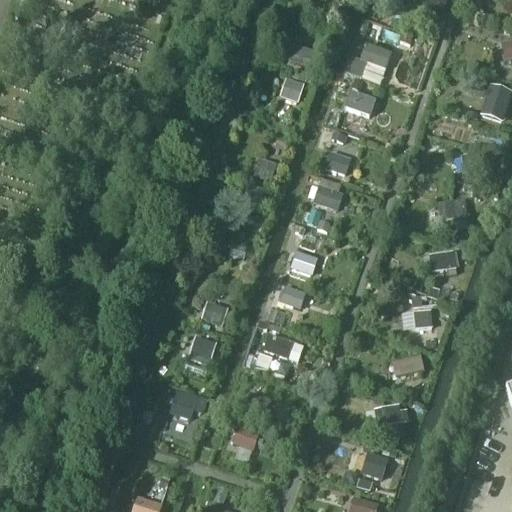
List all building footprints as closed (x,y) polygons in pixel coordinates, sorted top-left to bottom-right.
[(511,61),(511,43),(498,45),(501,63),(511,61)] [(308,71),(313,55),(286,46),(281,63),(308,71)] [(386,75),(391,58),(365,49),(360,66),(386,75)] [(296,106),(302,88),(285,82),(279,101),(296,106)] [(490,87),(481,116),(503,123),(511,94),(490,87)] [(370,121),(375,104),(348,96),(343,113),(370,121)] [(493,174),(488,152),(457,157),(462,179),(493,174)] [(345,180),(350,163),(329,156),(323,173),(345,180)] [(269,186),(275,168),(259,162),(253,180),(269,186)] [(337,215),(342,199),(316,191),(311,207),(337,215)] [(258,218),(263,201),(240,194),(235,210),(258,218)] [(466,222),(464,206),(436,208),(438,224),(466,222)] [(455,273),(452,255),(427,259),(430,277),(455,273)] [(311,279),(316,262),(293,256),(288,272),(311,279)] [(298,313),(303,296),(283,291),(279,307),(298,313)] [(222,330),(228,312),(206,305),(200,324),(222,330)] [(433,331),(431,314),(412,317),(415,333),(433,331)] [(297,367),(302,350),(267,338),(261,355),(297,367)] [(206,370),(213,346),(194,340),(186,363),(206,370)] [(422,377),(417,359),(396,364),(401,382),(422,377)] [(265,420),(270,402),(249,396),(244,413),(265,420)] [(190,426),(196,409),(174,402),(168,419),(190,426)] [(401,426),(398,408),(373,413),(376,431),(401,426)] [(253,454),(258,437),(237,431),(232,447),(253,454)] [(367,459),(361,477),(381,484),(388,465),(367,459)] [(159,511),(161,509),(135,500),(131,511),(159,511)] [(376,511),(377,508),(352,501),(349,511),(376,511)]
